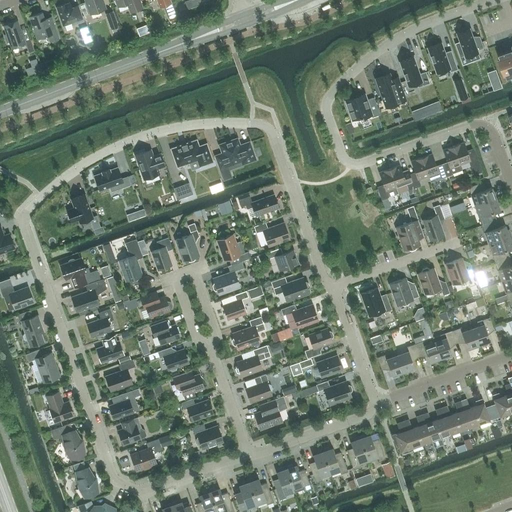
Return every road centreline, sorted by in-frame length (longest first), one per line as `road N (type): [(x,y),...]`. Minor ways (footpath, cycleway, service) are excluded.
road 1 (residential): [(330,288),(271,131),(259,124),(192,126),(135,139),(58,181),(26,213),(25,231),(118,482),(140,492),(247,454)]
road 2 (residential): [(511,185),(487,126),(357,165),(343,158),(327,114),(337,87),(390,45),(493,0)]
road 3 (unclassified): [(0,113),(247,19)]
road 4 (residential): [(208,345),(190,325),(177,278),(195,278),(212,338)]
road 5 (residential): [(375,403),(511,356)]
road 6 (residential): [(247,454),(365,416),(375,403)]
road 7 (residential): [(330,288),(456,240)]
road 8 (residential): [(375,403),(330,288)]
